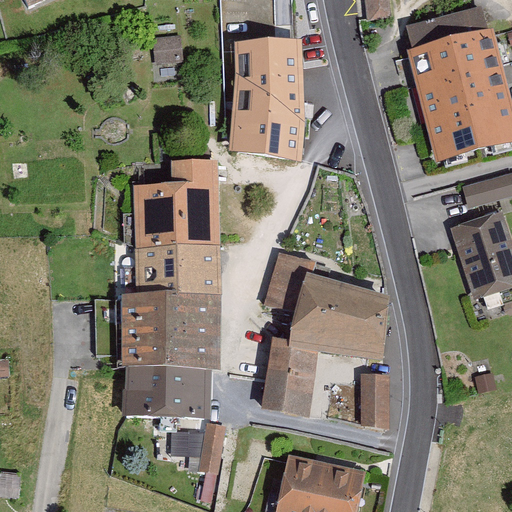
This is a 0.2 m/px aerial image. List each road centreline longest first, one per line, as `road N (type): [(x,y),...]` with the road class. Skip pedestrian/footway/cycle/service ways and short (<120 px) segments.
road 1 (residential): [(366,131),(281,199),(241,290),(232,392),(245,416),(414,449)]
road 2 (tertiary): [(366,131),(423,364),(414,449)]
road 3 (tertiary): [(338,0),(366,131)]
